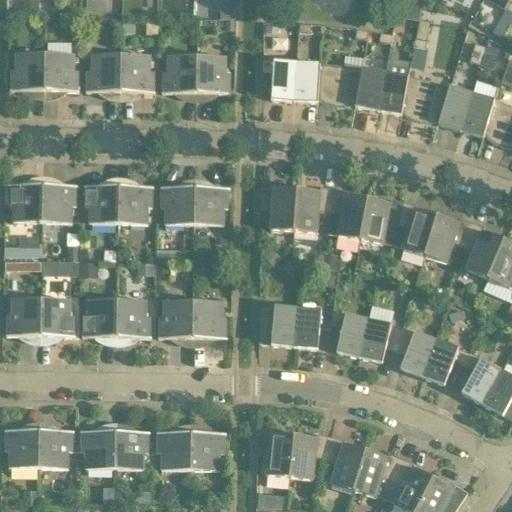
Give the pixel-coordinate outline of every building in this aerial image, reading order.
[(403,0),(402,7),(421,11),(422,0),(403,0)] [(38,20),(38,8),(22,7),(22,20),(38,20)] [(419,22),(415,42),(426,43),(430,24),(419,22)] [(233,24),(225,24),(225,34),(233,34),(233,24)] [(135,26),(123,26),(123,38),(135,38),(135,26)] [(311,28),(299,27),(298,35),(310,36),(311,28)] [(277,37),(277,29),(266,29),(265,36),(277,37)] [(368,34),(356,32),(355,41),(367,43),(368,34)] [(390,46),(392,38),(380,36),(379,44),(390,46)] [(414,42),(413,51),(425,52),(426,43),(414,42)] [(481,68),(486,51),(474,47),(469,64),(481,68)] [(486,51),(481,68),(491,71),(496,54),(486,51)] [(44,100),(45,57),(16,57),(15,74),(11,74),(11,93),(10,93),(10,94),(31,95),(31,100),(44,100)] [(74,58),(45,57),(44,100),(57,100),(57,95),(79,96),(79,94),(77,94),(78,75),(74,75),(74,58)] [(120,101),(121,59),(91,58),(91,75),(87,75),(87,94),(85,94),(85,96),(107,96),(107,101),(120,101)] [(121,59),(120,101),(133,101),(133,96),(155,97),(155,95),(153,95),(154,76),(150,76),(150,59),(121,59)] [(196,102),(197,60),(167,59),(167,76),(163,76),(163,96),(161,96),(161,97),(183,97),(183,102),(196,102)] [(354,108),(355,108),(362,71),(364,61),(345,59),(344,69),(320,66),(318,104),(319,104),(322,106),(325,107),(328,108),(331,109),(334,110),(338,110),(341,111),(344,110),(348,110),(351,109),(354,108)] [(226,60),(197,60),(196,102),(209,102),(209,98),(231,98),(231,97),(229,97),(230,77),(225,77),(226,60)] [(401,116),(408,80),(411,65),(388,61),(385,75),(378,115),(401,119),(401,116)] [(271,104),(294,105),(296,65),(273,64),(263,64),(263,80),(263,79),(263,76),(272,76),(271,104)] [(320,66),(296,65),(294,105),(317,106),(318,104),(320,66)] [(362,71),(355,108),(355,111),(378,115),(385,75),(362,71)] [(450,90),(408,80),(401,116),(403,117),(405,119),(408,120),(412,122),(416,124),(419,125),(423,126),(429,126),(433,126),(438,125),(439,125),(450,90)] [(450,90),(439,125),(438,128),(460,135),(472,96),(450,90)] [(494,103),(472,96),(460,135),(483,141),(483,139),(494,103)] [(511,109),(494,103),(483,139),(485,139),(487,142),(490,144),(492,146),(495,148),(498,149),(502,150),(505,151),(508,152),(511,152),(511,151),(511,109)] [(42,226),(43,184),(30,183),(29,188),(8,188),(8,189),(9,189),(9,209),(13,209),(13,226),(42,226)] [(56,184),(43,184),(42,226),(71,227),(71,210),(76,210),(76,190),(77,191),(77,189),(56,189),(56,184)] [(118,228),(119,185),(106,185),(105,190),(84,189),(84,191),(85,191),(85,210),(89,210),(89,227),(118,228)] [(119,185),(118,228),(147,228),(147,211),(152,211),(152,192),(153,192),(153,190),(132,190),(132,185),(119,185)] [(194,229),(195,186),(182,186),(181,191),(160,191),(160,192),(161,192),(161,211),(165,211),(165,228),(194,229)] [(195,186),(194,229),(223,229),(223,212),(228,212),(228,193),(229,193),(229,192),(208,191),(208,186),(195,186)] [(261,187),(260,212),(272,212),(270,234),(293,235),(296,193),(274,191),(274,187),(261,187)] [(319,195),(296,193),(293,235),(317,237),(318,215),(329,217),(333,192),(320,190),(319,195)] [(345,194),(333,192),(329,217),(326,238),(359,244),(367,202),(345,198),(345,194)] [(393,248),(397,229),(404,205),(391,202),(390,207),(367,202),(359,244),(382,248),(383,246),(393,248)] [(416,208),(404,205),(397,229),(408,232),(402,253),(424,260),(437,219),(415,213),(416,208)] [(463,249),(472,226),(460,221),(458,226),(437,219),(424,260),(447,267),(453,246),(463,249)] [(484,230),(472,226),(463,249),(474,253),(465,273),(487,283),(503,244),(482,235),(484,230)] [(511,247),(503,244),(487,283),(508,292),(509,290),(511,291),(511,247)] [(217,249),(217,265),(228,265),(228,249),(217,249)] [(78,266),(78,250),(67,251),(67,266),(78,266)] [(42,251),(38,251),(19,251),(5,251),(5,261),(42,262),(42,251)] [(190,253),(157,252),(157,265),(190,266),(190,253)] [(280,261),(272,252),(264,260),(272,268),(280,261)] [(323,258),(315,257),(313,270),(322,271),(323,258)] [(325,257),(323,268),(335,270),(337,258),(325,257)] [(17,266),(5,266),(5,274),(17,274),(17,266)] [(156,266),(156,275),(167,276),(167,266),(156,266)] [(56,281),(56,267),(41,267),(41,281),(56,281)] [(78,267),(78,282),(94,282),(94,267),(78,267)] [(137,267),(137,277),(153,277),(153,267),(137,267)] [(40,345),(41,302),(12,302),(11,319),(7,319),(7,338),(6,338),(6,340),(27,340),(27,345),(40,345)] [(70,303),(41,302),(40,345),(53,345),(53,340),(75,341),(75,339),(74,339),(74,320),(70,320),(70,303)] [(116,346),(117,304),(88,303),(87,320),(83,320),(83,340),(82,339),(82,341),(103,341),(103,346),(116,346)] [(117,304),(116,346),(129,346),(129,341),(151,342),(151,341),(150,341),(150,321),(146,321),(146,304),(117,304)] [(192,347),(193,305),(164,304),(163,321),(159,321),(159,341),(158,341),(158,342),(179,342),(179,347),(192,347)] [(193,305),(192,347),(206,348),(206,343),(227,343),(227,342),(226,342),(226,322),(222,322),(222,305),(193,305)] [(274,309),(259,309),(258,347),(271,348),(271,349),(294,351),(298,311),(274,309)] [(331,327),(333,315),(321,313),(298,311),(294,351),(317,353),(319,331),(330,333),(331,327)] [(359,361),(368,322),(345,317),(333,315),(331,327),(342,329),(336,356),(359,361)] [(396,354),(402,331),(391,328),(368,322),(359,361),(382,366),(385,351),(396,354)] [(422,380),(436,343),(414,335),(402,331),(396,354),(406,357),(400,372),(422,380)] [(464,367),(469,356),(458,351),(436,343),(422,380),(444,389),(454,363),(464,367)] [(480,362),(469,356),(464,367),(475,372),(461,397),(482,408),(501,373),(480,362)] [(511,423),(511,378),(501,373),(482,408),(502,419),(503,418),(511,423)] [(38,472),(39,429),(26,429),(26,434),(4,434),(4,435),(6,435),(5,454),(9,455),(9,471),(38,472)] [(39,429),(38,472),(67,472),(68,455),(72,455),(72,436),(74,436),(74,435),(52,434),(52,429),(39,429)] [(114,473),(115,430),(102,430),(102,435),(80,435),(80,436),(82,436),(81,456),(85,456),(85,472),(114,473)] [(115,430),(114,473),(143,473),(144,456),(148,457),(148,437),(149,437),(149,436),(128,435),(128,430),(115,430)] [(190,474),(191,431),(178,431),(178,436),(156,436),(156,437),(158,437),(157,457),(161,457),(161,474),(190,474)] [(204,432),(191,431),(190,474),(219,474),(220,458),(224,458),(224,438),(225,438),(225,437),(204,436),(204,432)] [(257,432),(257,457),(268,457),(266,479),(289,481),(294,439),(271,437),(271,432),(257,432)] [(315,462),(326,464),(331,440),(317,437),(316,442),(294,439),(289,481),(312,484),(315,462)] [(331,440),(326,464),(337,467),(330,488),(353,495),(365,454),(344,447),(344,443),(331,440)] [(381,480),(392,485),(401,461),(389,456),(387,460),(365,454),(353,495),(375,501),(381,480)] [(401,461),(392,485),(388,494),(398,497),(392,508),(399,511),(416,511),(433,482),(413,471),(414,467),(401,461)] [(453,492),(433,482),(416,511),(456,511),(467,496),(455,488),(453,492)] [(150,508),(150,494),(141,494),(140,508),(150,508)] [(36,495),(24,495),(23,509),(36,509),(36,495)]
